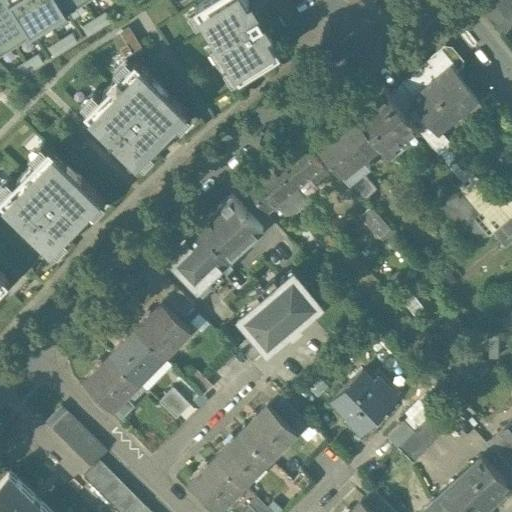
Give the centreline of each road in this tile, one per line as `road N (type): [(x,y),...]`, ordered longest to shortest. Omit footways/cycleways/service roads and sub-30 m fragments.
road 1 (tertiary): [(29,354),(203,172),(356,43)]
road 2 (residential): [(29,354),(194,511)]
